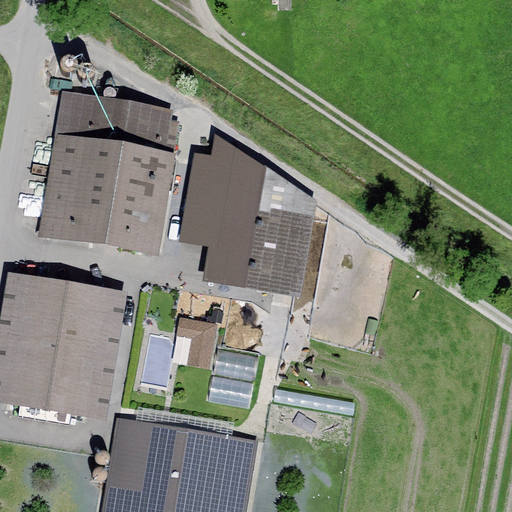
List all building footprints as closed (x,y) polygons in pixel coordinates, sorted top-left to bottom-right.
[(181,118),(59,97),(34,239),(157,260),(181,118)] [(208,166),(191,163),(179,237),(213,243),(206,285),(301,300),(316,206),(213,136),(208,166)] [(126,302),(8,281),(0,329),(0,402),(105,421),(126,302)] [(218,327),(181,320),(178,339),(193,342),(189,367),(211,370),(218,327)] [(212,403),(253,407),(258,353),(217,349),(212,403)] [(245,511),(257,444),(119,422),(104,511),(245,511)]
